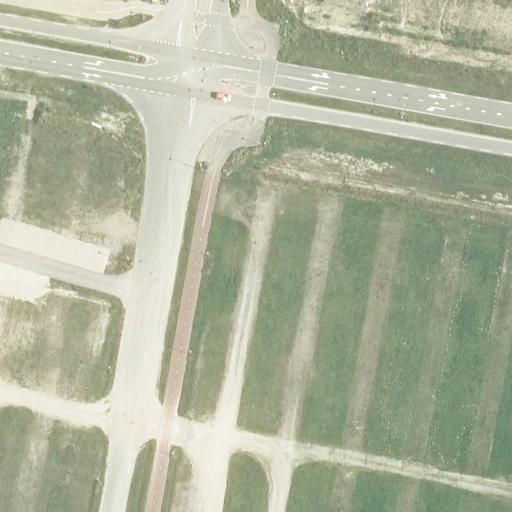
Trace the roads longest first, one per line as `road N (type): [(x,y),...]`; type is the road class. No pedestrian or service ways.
road 1 (tertiary): [(203,99),(511,150)]
road 2 (tertiary): [(511,119),(209,62)]
road 3 (residential): [(511,72),(305,37)]
road 4 (tertiary): [(173,56),(0,21)]
road 5 (tertiary): [(0,52),(166,91)]
